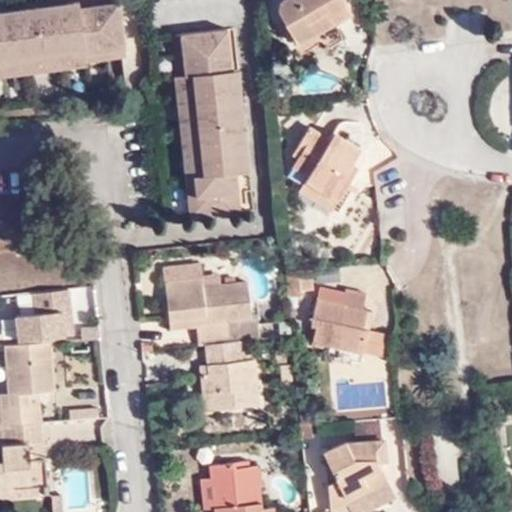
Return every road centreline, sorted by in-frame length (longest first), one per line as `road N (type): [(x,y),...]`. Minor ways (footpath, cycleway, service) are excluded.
road 1 (residential): [(137,511),(103,144),(90,134),(0,145)]
road 2 (residential): [(487,168),(430,149),(400,116),(397,75),(433,59),(461,63),(469,134)]
